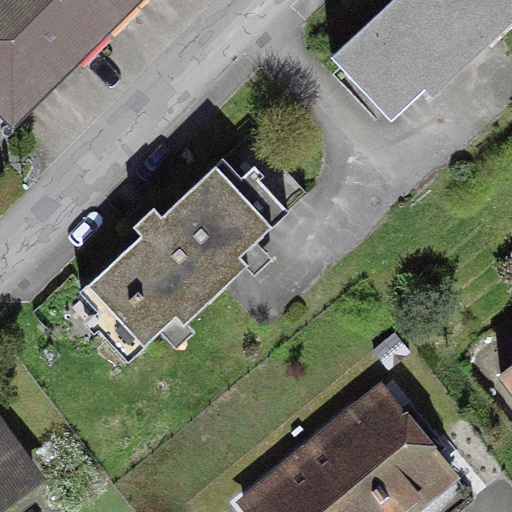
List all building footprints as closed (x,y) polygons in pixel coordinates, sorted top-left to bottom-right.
[(0,0),(0,111),(12,124),(136,0),(0,0)] [(511,3),(511,0),(392,0),(332,56),(390,118),(511,3)] [(96,326),(128,359),(306,193),(250,133),(161,215),(153,207),(133,226),(141,234),(81,291),(105,318),(96,326)] [(511,363),(500,373),(511,389),(511,363)] [(405,511),(457,511),(473,499),(396,406),(366,432),(351,414),(243,503),(250,511),(405,511)] [(0,433),(0,506),(35,481),(0,433)]
